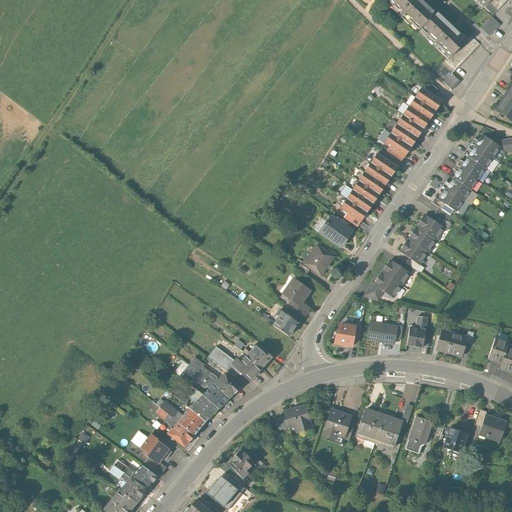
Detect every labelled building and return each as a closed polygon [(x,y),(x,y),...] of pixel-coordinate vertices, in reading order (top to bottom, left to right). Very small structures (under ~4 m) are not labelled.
[(388,0),(387,1),(402,16),(417,0),(388,0)] [(434,13),(420,0),(417,0),(402,16),(417,31),(419,28),(434,13)] [(490,0),(488,3),(496,11),(507,0),(490,0)] [(496,11),(488,3),(484,7),(493,15),(496,11)] [(451,26),(436,11),(434,13),(419,28),(449,58),(453,54),(462,45),(466,40),(454,29),(455,29),(452,25),(451,26)] [(491,16),(480,27),(489,36),(500,25),(491,16)] [(479,45),(470,36),(466,40),(462,45),(470,53),(479,45)] [(470,53),(462,45),(453,54),(462,62),(470,53)] [(462,62),(453,54),(449,58),(445,62),(453,70),(462,62)] [(458,82),(450,74),(442,82),(451,90),(458,82)] [(437,90),(428,82),(423,89),(433,96),(437,90)] [(511,86),(507,93),(506,93),(504,97),(505,97),(496,111),(511,121),(511,86)] [(423,89),(421,88),(414,98),(435,111),(441,102),(433,96),(423,89)] [(435,111),(414,98),(408,106),(429,120),(435,111)] [(429,120),(408,106),(402,115),(423,129),(429,120)] [(423,129),(402,115),(396,124),(417,138),(423,129)] [(417,138),(396,124),(390,133),(411,147),(417,138)] [(492,135),(482,128),(479,134),(482,136),(488,140),(492,135)] [(411,147),(390,133),(383,144),(389,148),(403,158),(411,147)] [(488,140),(482,136),(478,142),(474,139),(471,144),(492,158),(499,147),(488,140)] [(501,150),(511,149),(511,138),(501,139),(501,150)] [(492,158),(471,144),(468,149),(472,152),(468,158),(484,169),(492,158)] [(403,158),(389,148),(385,153),(400,163),(403,158)] [(400,163),(385,153),(382,158),(397,168),(400,163)] [(382,158),(376,154),(370,163),(390,177),(397,168),(382,158)] [(484,169),(468,158),(463,164),(460,161),(456,166),(457,166),(477,180),(484,169)] [(390,177),(370,163),(364,172),(384,186),(390,177)] [(477,180),(457,166),(453,170),(457,173),(453,179),(470,190),(477,180)] [(384,186),(364,172),(358,181),(378,195),(384,186)] [(470,190),(453,179),(449,185),(445,183),(442,187),(462,201),(470,190)] [(378,195),(358,181),(352,190),(372,204),(378,195)] [(442,187),(441,187),(438,192),(442,195),(438,201),(444,205),(455,212),(463,201),(462,201),(442,187)] [(372,204),(352,190),(346,199),(366,213),(372,204)] [(438,201),(434,198),(431,203),(438,208),(441,210),(444,205),(438,201)] [(366,213),(346,199),(340,208),(347,213),(360,222),(366,213)] [(441,210),(438,208),(434,214),(437,216),(447,223),(451,217),(441,210)] [(360,222),(347,213),(343,218),(357,227),(360,222)] [(351,231),(329,216),(318,233),(339,248),(351,231)] [(433,222),(424,216),(416,228),(435,241),(443,229),(433,222)] [(447,223),(437,216),(433,222),(443,229),(446,231),(450,225),(447,223)] [(435,241),(416,228),(408,240),(426,253),(427,253),(435,241)] [(426,253),(408,240),(399,253),(409,259),(418,265),(426,253)] [(333,257),(316,246),(303,264),(320,276),(333,257)] [(418,265),(409,259),(405,264),(412,269),(420,274),(423,268),(418,265)] [(399,267),(390,261),(382,273),(400,286),(408,274),(399,267)] [(405,264),(403,262),(399,267),(408,274),(412,269),(405,264)] [(400,286),(382,273),(374,285),(382,291),(392,298),(400,286)] [(309,291),(293,279),(288,286),(290,287),(284,296),(282,294),(282,295),(291,301),(289,304),(303,315),(308,308),(301,303),(309,291)] [(382,291),(374,285),(373,286),(372,285),(363,298),(375,301),(382,291)] [(297,323),(282,312),(282,313),(279,311),(276,315),(279,317),(272,326),(288,337),(297,323)] [(427,319),(417,317),(415,329),(425,330),(427,319)] [(396,327),(370,323),(367,340),(393,344),(394,340),(396,327)] [(361,325),(355,324),(354,327),(352,342),(358,343),(361,325)] [(444,326),(438,324),(435,336),(442,338),(443,331),(444,326)] [(354,327),(340,325),(339,332),(336,331),(334,344),(351,347),(352,342),(354,327)] [(402,327),(396,326),(396,327),(394,340),(400,341),(402,327)] [(415,329),(409,328),(406,346),(422,348),(425,330),(415,329)] [(466,337),(443,331),(442,338),(438,351),(461,356),(465,343),(466,337)] [(473,333),(468,332),(466,337),(465,343),(470,345),(473,333)] [(506,348),(508,344),(494,339),(487,360),(500,364),(506,348)] [(263,353),(256,346),(254,348),(252,346),(250,348),(252,350),(247,356),(260,369),(271,357),(265,351),(263,353)] [(234,361),(215,347),(207,358),(234,378),(240,372),(232,364),(234,361)] [(511,373),(511,350),(506,348),(500,364),(499,369),(511,373)] [(260,369),(247,356),(240,363),(236,359),(234,361),(232,364),(240,372),(249,381),(260,369)] [(215,378),(202,367),(200,370),(193,365),(191,367),(197,373),(198,372),(199,373),(214,384),(217,381),(215,378)] [(228,398),(214,384),(199,373),(193,380),(204,388),(207,385),(211,388),(203,396),(218,409),(228,398)] [(239,389),(224,374),(217,381),(214,384),(228,398),(233,393),(234,393),(239,389)] [(203,396),(200,394),(197,397),(199,400),(189,409),(205,422),(218,409),(203,396)] [(186,407),(175,398),(170,403),(165,399),(154,412),(171,425),(186,407)] [(409,424),(412,404),(405,403),(401,422),(409,424)] [(305,406),(284,412),(285,416),(288,427),(299,424),(301,432),(312,429),(305,406)] [(205,422),(189,409),(187,408),(183,413),(185,414),(178,423),(193,435),(205,422)] [(350,417),(331,410),(324,432),(323,437),(334,441),(335,436),(343,438),(348,425),(350,417)] [(373,413),(365,410),(356,437),(374,443),(382,419),(372,415),(373,413)] [(485,413),(480,411),(475,426),(481,427),(485,415),(485,413)] [(447,416),(440,414),(436,427),(443,430),(447,416)] [(505,422),(485,415),(481,427),(478,436),(499,443),(505,422)] [(285,416),(270,420),(279,430),(288,427),(285,416)] [(416,416),(405,449),(418,454),(429,421),(416,416)] [(393,423),(382,419),(374,443),(392,449),(401,422),(394,420),(393,423)] [(193,435),(178,423),(173,428),(172,427),(167,433),(172,437),(170,439),(173,441),(174,439),(184,447),(193,435)] [(353,427),(348,425),(343,438),(349,440),(353,427)] [(466,435),(450,429),(442,452),(451,455),(452,452),(459,454),(466,435)] [(158,440),(151,434),(140,449),(147,454),(145,456),(148,458),(156,464),(157,462),(158,463),(162,458),(166,460),(171,452),(168,450),(169,449),(157,441),(158,440)] [(254,464),(241,450),(229,461),(231,462),(228,464),(237,473),(242,479),(243,478),(248,474),(245,471),(254,464)] [(157,462),(156,464),(148,458),(142,466),(157,477),(158,478),(165,468),(158,463),(157,462)] [(135,473),(118,461),(116,463),(111,459),(109,462),(110,464),(114,466),(131,478),(135,473)] [(131,478),(114,466),(110,464),(108,467),(111,469),(110,471),(120,478),(121,477),(128,482),(131,478)] [(142,466),(141,465),(135,473),(131,478),(147,490),(153,483),(157,477),(142,466)] [(242,479),(237,473),(232,478),(243,487),(248,483),(243,478),(242,479)] [(226,482),(220,476),(205,494),(227,511),(241,494),(240,493),(226,482)] [(243,487),(232,478),(230,477),(226,482),(240,493),(244,488),(243,487)] [(147,490),(131,478),(128,482),(120,492),(136,503),(147,490)] [(120,492),(118,490),(103,510),(105,511),(129,511),(136,503),(120,492)] [(208,511),(195,501),(189,509),(187,507),(183,511),(208,511)]
